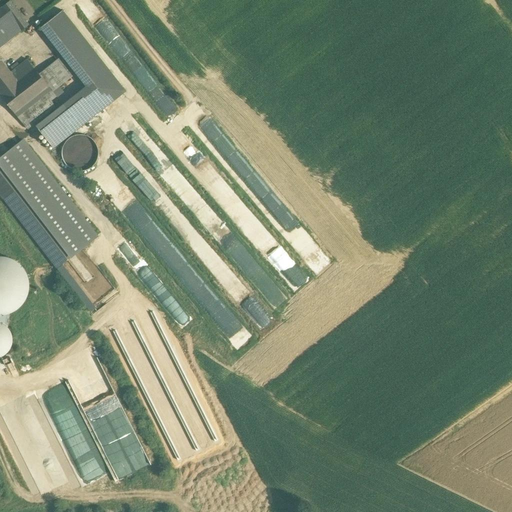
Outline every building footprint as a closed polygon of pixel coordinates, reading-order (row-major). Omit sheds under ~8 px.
[(29,24),(11,1),(2,7),(11,19),(20,31),(29,24)] [(0,8),(0,27),(11,19),(2,7),(0,8)] [(126,91),(63,10),(47,22),(98,88),(70,110),(82,126),(126,91)] [(11,19),(0,27),(0,46),(20,31),(11,19)] [(0,93),(1,95),(18,81),(11,72),(0,58),(0,93)] [(28,59),(11,72),(18,81),(35,68),(28,59)] [(57,59),(39,74),(49,86),(53,92),(71,77),(57,59)] [(18,81),(1,95),(15,113),(49,86),(39,74),(35,68),(18,81)] [(49,86),(15,113),(23,123),(57,96),(53,92),(49,86)] [(70,110),(41,132),(53,148),(82,126),(70,110)] [(98,160),(99,153),(97,146),(93,140),(87,136),(80,134),(73,136),(67,140),(63,146),(62,153),(63,160),(67,166),(74,170),(81,171),(88,170),(94,166),(98,160)] [(24,140),(0,158),(0,161),(72,255),(98,236),(24,140)] [(174,178),(180,173),(167,159),(157,168),(165,177),(170,173),(174,178)] [(0,161),(0,171),(67,259),(72,255),(0,161)] [(67,259),(0,171),(0,193),(57,267),(67,259)] [(0,312),(2,313),(8,311),(13,309),(19,305),(25,297),(28,287),(28,277),(24,267),(18,260),(9,255),(0,253),(0,312)] [(7,328),(8,311),(2,313),(0,312),(0,323),(2,324),(7,328)] [(0,356),(6,353),(10,348),(11,341),(11,335),(7,328),(2,324),(0,323),(0,356)]
